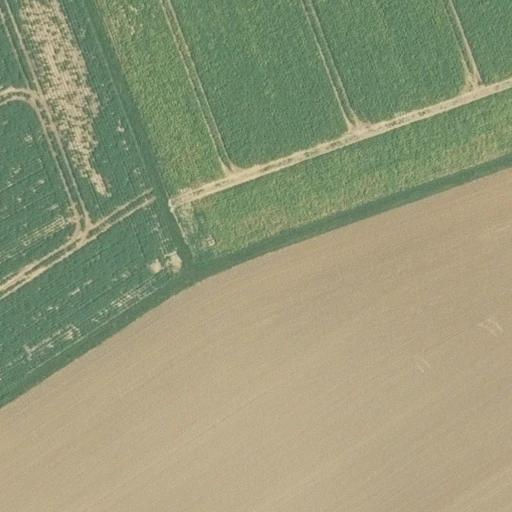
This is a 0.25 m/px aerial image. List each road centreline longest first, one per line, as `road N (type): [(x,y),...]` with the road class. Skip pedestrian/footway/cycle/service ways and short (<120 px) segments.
road 1 (track): [(0,403),(195,279),(511,160)]
road 2 (track): [(203,276),(102,0)]
